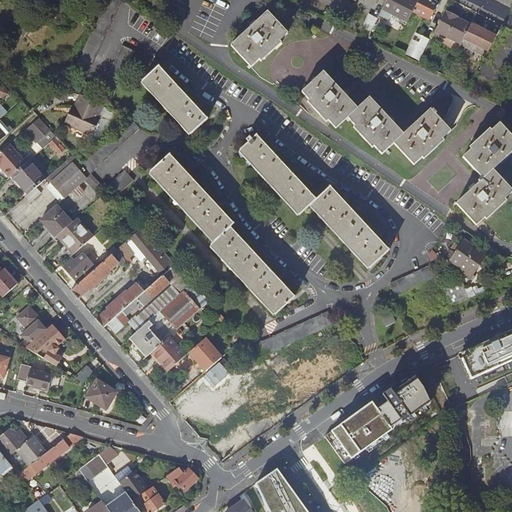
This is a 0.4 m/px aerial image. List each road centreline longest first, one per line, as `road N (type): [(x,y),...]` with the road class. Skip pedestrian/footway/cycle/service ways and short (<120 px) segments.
road 1 (residential): [(0,230),(162,412),(160,445)]
road 2 (residential): [(285,442),(378,375),(511,312)]
road 3 (residential): [(160,445),(0,404)]
